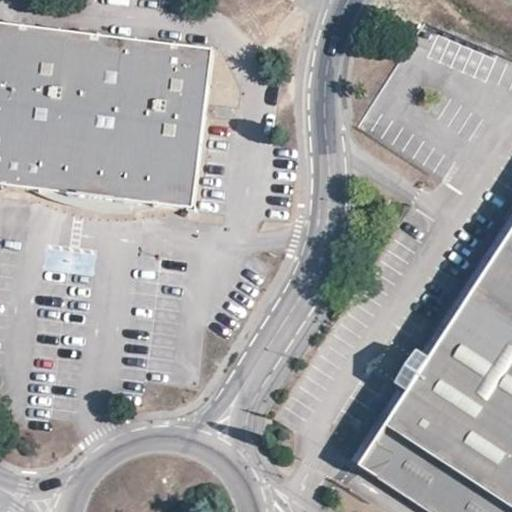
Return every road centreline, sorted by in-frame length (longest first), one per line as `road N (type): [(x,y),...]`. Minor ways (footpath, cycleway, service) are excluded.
road 1 (unclassified): [(342,0),(324,69),(329,234),(315,275),(210,445)]
road 2 (unclassified): [(210,445),(159,432),(113,443),(74,480),(63,505)]
